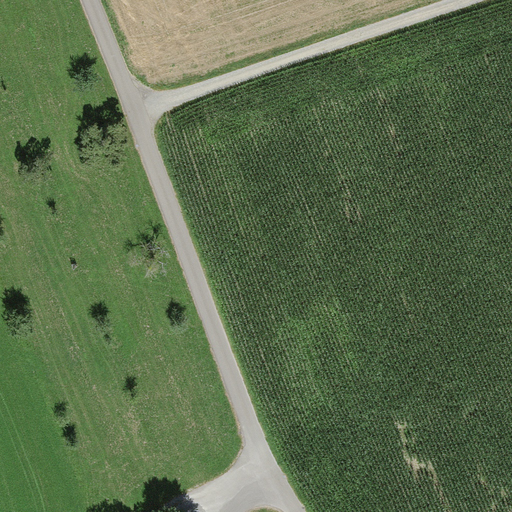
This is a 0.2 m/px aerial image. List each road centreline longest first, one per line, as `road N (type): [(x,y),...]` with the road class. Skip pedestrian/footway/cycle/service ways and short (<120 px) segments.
road 1 (residential): [(88,0),(262,474),(284,511)]
road 2 (track): [(127,101),(453,0)]
